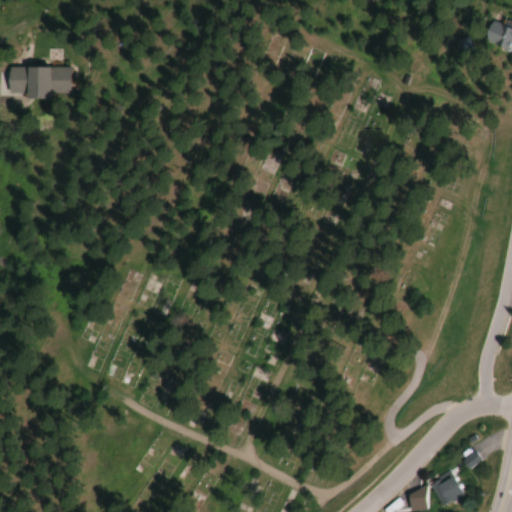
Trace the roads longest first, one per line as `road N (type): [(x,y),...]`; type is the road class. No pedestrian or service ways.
road 1 (residential): [(511,408),(485,404),(455,416),(356,511)]
road 2 (residential): [(511,242),(486,350),(485,404)]
